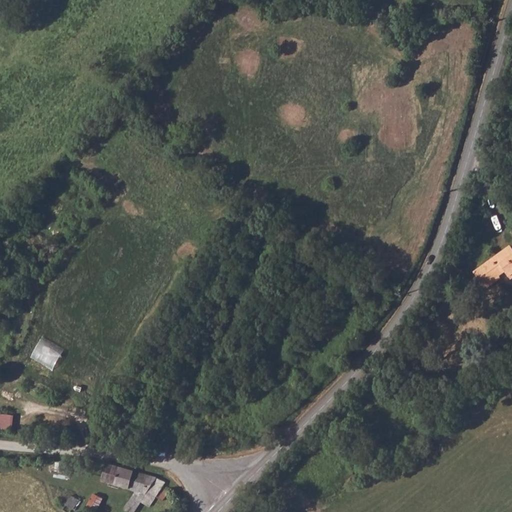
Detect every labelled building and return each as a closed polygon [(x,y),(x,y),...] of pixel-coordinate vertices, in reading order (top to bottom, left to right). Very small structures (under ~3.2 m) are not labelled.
[(511,252),(479,275),(476,277),(489,295),(494,291),(502,286),(500,283),(509,278),(511,282),(511,252)] [(0,413),(0,433),(19,436),(21,416),(0,413)] [(124,511),(134,511),(139,504),(147,508),(165,484),(149,477),(104,465),(100,482),(134,493),(124,511)] [(94,497),(89,511),(92,511),(98,511),(102,501),(94,497)] [(70,498),(65,508),(71,511),(72,511),(77,503),(70,498)]
